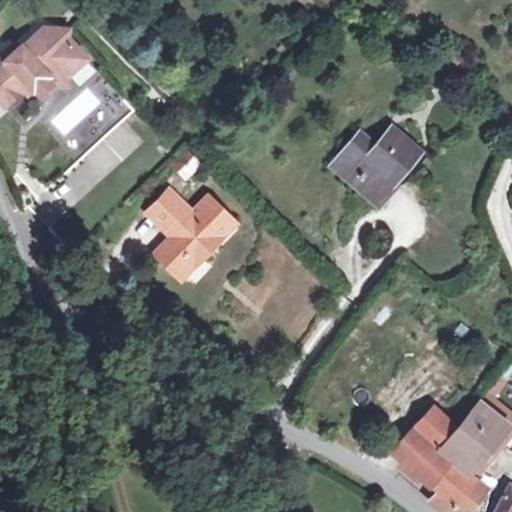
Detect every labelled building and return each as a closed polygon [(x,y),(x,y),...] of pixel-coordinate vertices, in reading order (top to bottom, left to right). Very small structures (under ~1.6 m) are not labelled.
[(1,61),(0,59),(0,105),(2,107),(20,91),(25,95),(31,89),(48,74),(64,75),(82,57),(61,36),(43,32),(39,29),(37,24),(33,22),(11,44),(15,49),(1,61)] [(43,32),(61,36),(58,29),(37,24),(39,29),(43,32)] [(15,49),(11,44),(0,54),(0,59),(1,61),(15,49)] [(463,78),(472,64),(453,53),(445,66),(463,78)] [(48,74),(31,89),(38,95),(50,83),(60,83),(65,82),(64,75),(48,74)] [(391,129),(374,148),(359,135),(332,165),(380,205),(396,186),(391,181),(417,151),(391,129)] [(183,148),(168,165),(181,177),(196,160),(183,148)] [(147,215),(161,229),(172,219),(178,225),(170,234),(173,236),(154,255),(173,274),(187,259),(198,257),(231,222),(205,196),(189,211),(169,192),(147,215)] [(172,219),(161,229),(168,235),(170,234),(178,225),(172,219)] [(187,259),(173,274),(178,277),(198,257),(187,259)] [(438,451),(464,473),(505,425),(477,403),(455,430),(438,451)] [(438,451),(455,430),(434,406),(393,449),(436,493),(429,501),(443,511),(466,511),(486,489),(473,480),(464,473),(438,451)] [(464,473),(473,480),(511,434),(511,430),(505,425),(464,473)] [(511,511),(511,494),(502,511),(511,511)]
